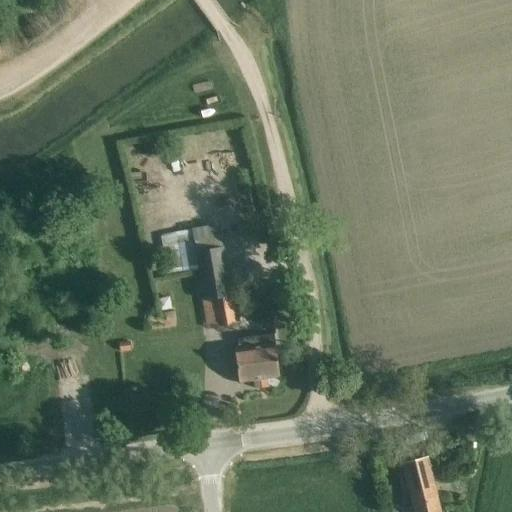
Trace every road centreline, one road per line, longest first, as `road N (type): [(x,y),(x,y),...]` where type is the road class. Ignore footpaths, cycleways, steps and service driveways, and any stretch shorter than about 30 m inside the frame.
road 1 (track): [(323,429),(310,288),(262,95),(204,0)]
road 2 (unclassified): [(200,448),(511,392)]
road 3 (unclassified): [(0,473),(200,448)]
road 4 (track): [(0,101),(142,0)]
